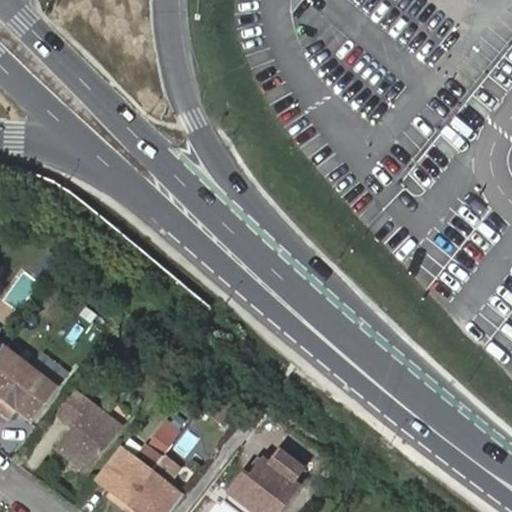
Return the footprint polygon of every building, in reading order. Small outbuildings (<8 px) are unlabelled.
[(36,364),(8,343),(4,347),(0,352),(0,407),(2,409),(36,364)] [(64,385),(36,364),(2,409),(13,418),(20,409),(36,422),(64,385)] [(91,471),(125,427),(77,390),(59,414),(75,426),(59,446),(91,471)] [(251,466),(237,485),(271,511),(279,511),(305,479),(300,475),(311,462),(287,443),(276,457),(271,453),(258,471),(251,466)] [(148,445),(137,459),(154,471),(164,457),(148,445)] [(137,459),(121,447),(98,478),(114,490),(130,502),(154,471),(137,459)] [(172,511),(186,495),(170,484),(183,468),(166,455),(164,457),(154,471),(130,502),(143,511),(172,511)] [(271,511),(237,485),(231,493),(255,511),(271,511)] [(130,502),(114,490),(110,496),(126,507),(130,502)] [(132,511),(143,511),(130,502),(126,507),(132,511)] [(395,511),(387,503),(376,511),(395,511)]
